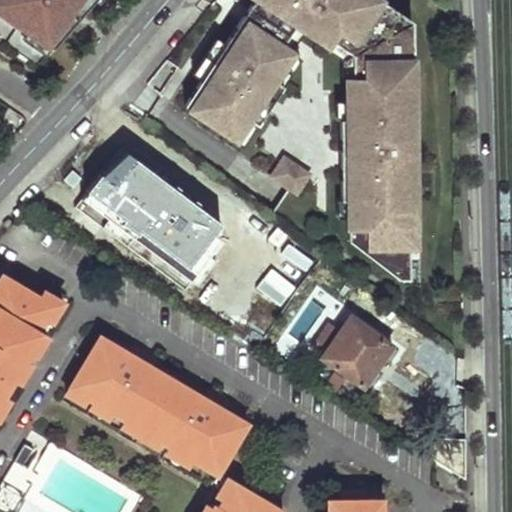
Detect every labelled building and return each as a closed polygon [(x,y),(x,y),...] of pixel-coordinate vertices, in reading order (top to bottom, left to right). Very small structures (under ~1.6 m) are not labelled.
[(0,0),(0,9),(17,24),(20,21),(50,47),(90,0),(0,0)] [(251,0),(183,105),(233,138),(246,118),(255,124),(280,85),(271,79),(289,51),(279,45),(294,23),(328,45),(331,40),(350,52),(351,75),(345,75),(345,118),(339,118),(340,198),(346,198),(347,220),(347,238),(397,277),(407,277),(406,237),(412,237),(412,194),(405,194),(405,171),(411,171),(411,135),(405,135),(404,112),(411,112),(410,82),(404,82),(404,61),(410,61),(410,21),(377,0),(375,0),(373,4),(366,0),(251,0)] [(246,118),(233,138),(242,144),(255,124),(246,118)] [(158,136),(150,148),(194,178),(202,166),(158,136)] [(150,204),(166,182),(126,154),(110,176),(150,204)] [(283,159),(271,176),(295,191),(306,174),(283,159)] [(29,196),(50,217),(70,197),(49,176),(29,196)] [(0,397),(1,396),(12,378),(39,332),(36,330),(44,316),(51,305),(40,296),(2,274),(0,276),(0,397)] [(44,316),(52,320),(62,303),(43,291),(40,296),(51,305),(44,316)] [(321,356),(362,386),(392,345),(350,315),(321,356)] [(99,336),(70,386),(88,397),(94,401),(112,411),(126,420),(160,441),(169,446),(191,459),(216,474),(217,472),(246,424),(222,410),(204,398),(149,366),(131,355),(99,336)] [(135,349),(131,355),(149,366),(153,359),(135,349)] [(70,386),(65,394),(83,404),(88,397),(70,386)] [(208,392),(204,398),(222,410),(226,403),(208,392)] [(1,396),(0,397),(0,413),(8,401),(1,396)] [(94,401),(90,408),(108,419),(112,411),(94,401)] [(126,420),(121,427),(156,447),(160,441),(126,420)] [(24,443),(13,460),(22,466),(33,448),(24,443)] [(169,446),(165,453),(187,465),(191,459),(169,446)] [(222,485),(217,493),(224,496),(233,481),(217,472),(216,474),(213,480),(222,485)] [(282,511),(283,511),(233,481),(224,496),(218,506),(215,504),(212,509),(210,511),(282,511)] [(374,511),(374,498),(328,499),(327,511),(374,511)]
